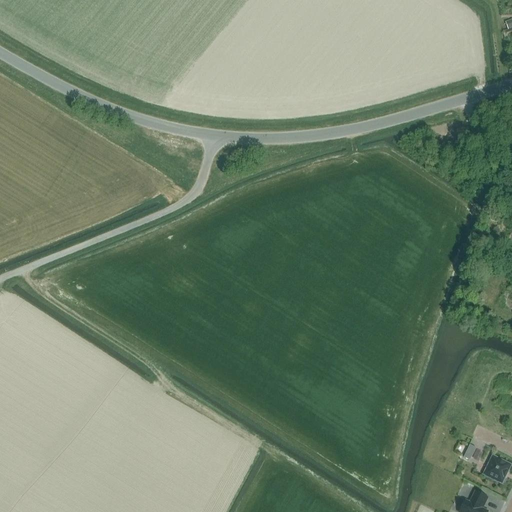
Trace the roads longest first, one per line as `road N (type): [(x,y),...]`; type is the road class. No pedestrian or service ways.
road 1 (tertiary): [(212,136),(345,131),(511,83)]
road 2 (unclassified): [(0,279),(186,201),(198,189),(212,136)]
road 3 (tertiary): [(0,52),(115,111),(212,136)]
